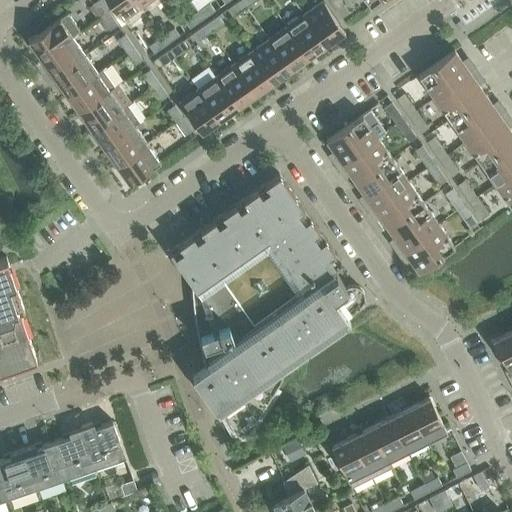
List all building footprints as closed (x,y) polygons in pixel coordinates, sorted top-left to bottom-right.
[(97,0),(92,3),(101,16),(109,11),(101,0),(97,0)] [(123,20),(141,7),(136,0),(108,0),(109,0),(123,20)] [(233,16),(247,6),(242,0),(238,0),(228,8),(233,16)] [(322,0),(304,13),(319,35),(326,44),(344,31),(337,22),(322,0)] [(343,3),(340,0),(329,0),(335,8),(343,3)] [(210,2),(197,11),(202,19),(215,10),(210,2)] [(343,3),(335,8),(342,17),(349,12),(343,3)] [(118,24),(109,11),(101,16),(110,29),(118,24)] [(189,28),(202,19),(197,11),(184,20),(189,28)] [(29,40),(42,58),(67,40),(72,36),(80,30),(69,14),(67,12),(54,22),(29,40)] [(304,13),(287,26),(302,47),(308,56),(326,44),(319,35),(304,13)] [(218,14),(206,23),(211,31),(223,22),(218,14)] [(198,40),(211,31),(206,23),(193,32),(198,40)] [(287,26),(269,38),(284,59),(291,69),(308,56),(302,47),(287,26)] [(174,27),(162,36),(167,43),(179,35),(174,27)] [(117,39),(126,52),(134,46),(125,34),(117,39)] [(42,58),(54,76),(79,58),(85,54),(72,36),(67,40),(42,58)] [(154,53),(167,43),(162,36),(149,45),(154,53)] [(269,38),(251,50),(266,72),(273,81),(291,69),(284,59),(269,38)] [(183,40),(170,48),(176,56),(188,47),(183,40)] [(142,59),(134,46),(126,52),(134,64),(142,59)] [(163,65),(176,56),(170,48),(158,57),(163,65)] [(423,80),(434,97),(470,72),(476,68),(470,60),(464,64),(454,49),(428,68),(419,74),(423,80)] [(251,50),(234,63),(249,84),(255,94),(273,81),(266,72),(251,50)] [(54,76),(67,94),(91,76),(97,72),(85,54),(79,58),(54,76)] [(234,63),(216,75),(231,97),(238,106),(255,94),(249,84),(234,63)] [(481,76),(476,68),(470,72),(434,97),(445,112),(450,118),(459,112),(485,93),(476,80),(481,76)] [(67,94),(79,111),(103,94),(110,89),(109,89),(114,86),(102,69),(98,72),(97,72),(91,76),(67,94)] [(142,74),(151,87),(158,82),(149,69),(142,74)] [(216,75),(198,88),(213,109),(220,119),(238,106),(231,97),(216,75)] [(167,94),(158,82),(151,87),(159,99),(167,94)] [(201,132),(220,119),(213,109),(198,88),(180,101),(195,122),(201,132)] [(79,111),(91,129),(115,112),(122,107),(110,89),(103,94),(79,111)] [(396,98),(402,106),(410,101),(404,92),(396,98)] [(495,107),(485,93),(459,112),(450,118),(455,125),(465,139),(500,114),(506,111),(500,103),(495,107)] [(384,106),(390,115),(398,110),(392,101),(384,106)] [(416,110),(410,101),(402,106),(409,115),(416,110)] [(166,110),(176,122),(183,117),(174,104),(166,110)] [(91,129),(104,147),(128,130),(135,125),(134,124),(139,121),(127,105),(123,108),(122,107),(115,112),(91,129)] [(396,123),(404,118),(398,110),(390,115),(396,123)] [(422,118),(416,110),(409,115),(415,124),(422,118)] [(511,119),(506,111),(500,114),(465,139),(476,155),(480,162),(489,156),(511,139),(511,131),(506,123),(511,119)] [(331,158),(336,166),(342,162),(378,137),(362,114),(326,139),(336,154),(331,158)] [(192,129),(183,117),(176,122),(185,135),(192,129)] [(410,127),(404,118),(396,123),(402,132),(410,127)] [(428,127),(422,118),(415,124),(421,132),(428,127)] [(104,147),(116,164),(128,156),(140,147),(147,142),(135,125),(128,130),(104,147)] [(402,132),(409,141),(416,136),(410,127),(402,132)] [(427,141),(433,149),(440,144),(434,136),(427,141)] [(348,170),(357,183),(393,158),(378,137),(342,162),(336,166),(342,174),(348,170)] [(511,139),(489,156),(480,162),(485,168),(495,182),(511,170),(511,139)] [(159,159),(147,142),(140,147),(128,156),(116,164),(129,183),(153,166),(160,161),(159,159)] [(415,149),(421,158),(428,153),(422,144),(415,149)] [(440,144),(433,149),(439,158),(446,153),(440,144)] [(421,158),(427,167),(434,161),(428,153),(421,158)] [(446,153),(439,158),(445,167),(452,162),(446,153)] [(368,210),(374,206),(372,205),(408,180),(393,158),(357,183),(367,197),(361,201),(368,210)] [(440,170),(434,161),(427,167),(433,175),(440,170)] [(452,162),(445,167),(451,175),(458,170),(452,162)] [(440,170),(433,175),(439,184),(446,178),(440,170)] [(511,170),(495,182),(507,200),(511,206),(511,204),(511,170)] [(350,319),(347,315),(359,306),(363,302),(364,298),(364,293),(362,289),(359,286),(355,284),(350,284),(346,286),(332,267),(341,261),(279,173),(261,186),(254,190),(239,201),(234,205),(218,216),(213,220),(198,230),(191,235),(177,244),(171,249),(169,250),(191,281),(192,293),(193,305),(194,317),(196,328),(199,343),(202,352),(203,358),(205,364),(191,374),(218,412),(222,409),(228,421),(233,430),(234,431),(235,432),(236,433),(238,434),(240,434),(241,435),(244,434),(245,434),(246,433),(247,432),(248,431),(279,383),(281,379),(282,375),(283,371),(283,366),(285,365),(350,319)] [(457,184),(463,193),(471,188),(465,179),(457,184)] [(374,206),(388,226),(423,201),(408,180),(372,205),(374,206)] [(445,193),(451,201),(459,196),(452,187),(445,193)] [(471,188),(463,193),(469,201),(477,196),(471,188)] [(465,205),(459,196),(451,201),(457,210),(465,205)] [(483,205),(477,196),(469,201),(475,210),(483,205)] [(392,244),(397,252),(403,248),(438,223),(423,201),(388,226),(397,240),(392,244)] [(471,213),(465,205),(457,210),(463,218),(471,213)] [(483,205),(475,210),(482,219),(489,213),(483,205)] [(477,222),(471,213),(463,218),(470,227),(477,222)] [(419,270),(454,245),(438,223),(403,248),(397,252),(403,260),(409,256),(419,270)] [(0,372),(6,370),(37,360),(20,310),(24,308),(6,257),(0,258),(0,372)] [(511,329),(493,339),(510,373),(511,376),(511,329)] [(222,409),(218,412),(230,433),(234,436),(237,438),(241,438),(245,438),(249,436),(251,433),(281,385),(284,380),(286,374),(286,370),(285,365),(283,366),(283,371),(282,375),(281,379),(279,383),(248,431),(247,432),(246,433),(245,434),(244,434),(241,435),(240,434),(238,434),(236,433),(235,432),(234,431),(233,430),(228,421),(222,409)] [(430,397),(409,407),(426,440),(447,430),(430,397)] [(409,407),(390,416),(407,450),(426,440),(409,407)] [(390,416),(371,426),(389,460),(407,450),(390,416)] [(93,422),(81,426),(95,470),(108,466),(126,459),(112,421),(100,425),(95,427),(93,422)] [(65,437),(53,441),(66,480),(83,474),(95,470),(81,426),(68,431),(70,435),(65,437)] [(371,426),(352,436),(369,470),(372,476),(391,467),(388,461),(389,460),(371,426)] [(331,446),(349,480),(352,486),(372,476),(369,470),(352,436),(331,446)] [(283,445),(289,459),(303,451),(297,438),(283,445)] [(35,442),(22,447),(23,451),(36,490),(49,486),(55,484),(66,480),(53,441),(42,445),(41,445),(36,447),(35,442)] [(4,458),(0,459),(0,479),(7,500),(18,496),(25,494),(36,490),(23,451),(22,447),(10,451),(11,455),(6,457),(4,458)] [(456,477),(471,469),(467,461),(452,468),(456,477)] [(274,501),(278,511),(313,511),(317,510),(305,486),(317,480),(312,471),(308,463),(282,481),(289,494),(274,501)] [(481,490),(489,486),(481,470),(473,475),(481,490)] [(438,476),(424,483),(428,491),(442,484),(438,476)] [(124,495),(137,490),(133,479),(120,484),(124,495)] [(414,498),(428,491),(424,483),(410,490),(414,498)] [(437,493),(444,508),(452,504),(445,489),(437,493)] [(444,508),(437,493),(429,497),(436,511),(444,508)] [(399,495),(385,503),(389,511),(403,504),(399,495)] [(111,502),(100,508),(101,511),(108,511),(115,509),(111,502)] [(343,506),(345,511),(356,511),(352,502),(343,506)] [(78,511),(81,511),(84,511),(83,506),(79,503),(76,504),(78,511)] [(372,511),(387,511),(389,511),(385,503),(371,510),(372,511)]
